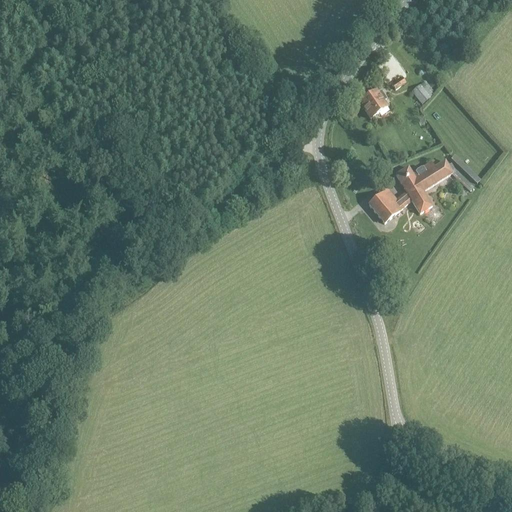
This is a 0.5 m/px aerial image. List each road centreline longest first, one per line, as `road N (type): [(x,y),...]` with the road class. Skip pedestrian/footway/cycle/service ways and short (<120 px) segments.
road 1 (tertiary): [(511,495),(399,435),(380,336),(319,150),(326,107),(406,0)]
road 2 (track): [(0,358),(100,321),(158,277),(202,224)]
